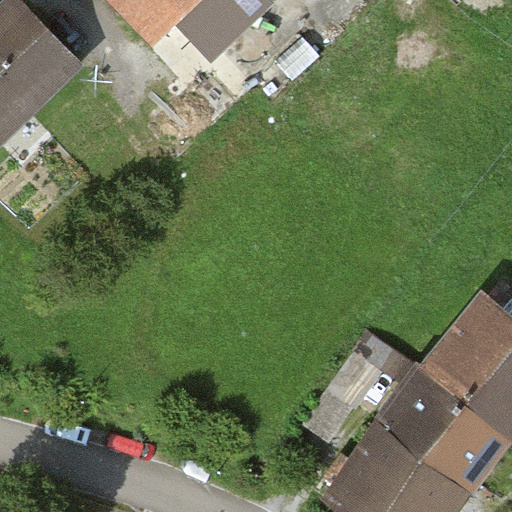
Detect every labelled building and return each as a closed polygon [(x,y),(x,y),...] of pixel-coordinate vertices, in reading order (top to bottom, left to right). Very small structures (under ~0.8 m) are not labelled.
[(112,0),(149,38),(189,0),(112,0)] [(17,4),(0,20),(0,139),(76,67),(17,4)] [(507,437),(511,430),(511,323),(486,302),(429,371),(507,437)] [(466,492),(507,437),(429,371),(368,331),(356,353),(412,391),(384,424),(466,492)] [(343,511),(451,511),(466,492),(384,424),(326,498),(343,511)]
